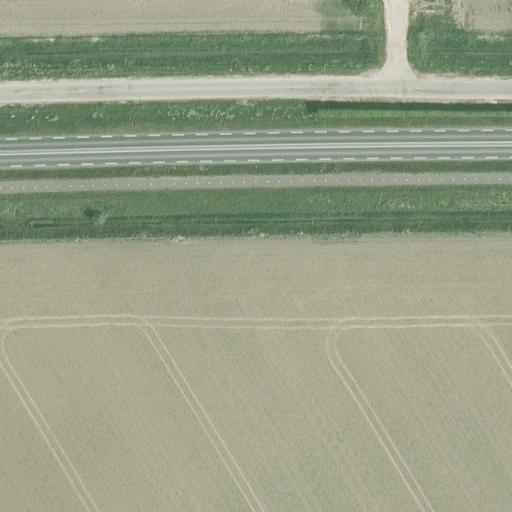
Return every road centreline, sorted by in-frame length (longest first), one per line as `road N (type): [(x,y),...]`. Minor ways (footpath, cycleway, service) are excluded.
road 1 (primary): [(0,154),(511,145)]
road 2 (unclassified): [(0,93),(511,88)]
